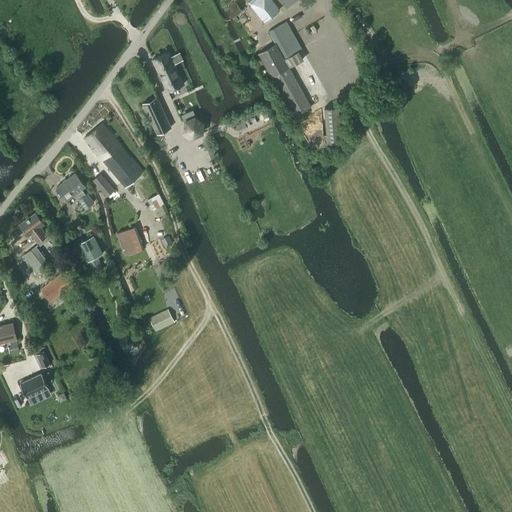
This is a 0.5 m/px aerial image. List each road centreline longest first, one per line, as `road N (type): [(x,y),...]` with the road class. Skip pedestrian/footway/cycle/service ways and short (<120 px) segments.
road 1 (track): [(310,511),(184,252),(165,186),(102,89)]
road 2 (unclassified): [(0,220),(169,0)]
road 3 (track): [(73,460),(163,376),(211,303)]
road 4 (track): [(71,511),(62,474),(73,460),(0,491)]
